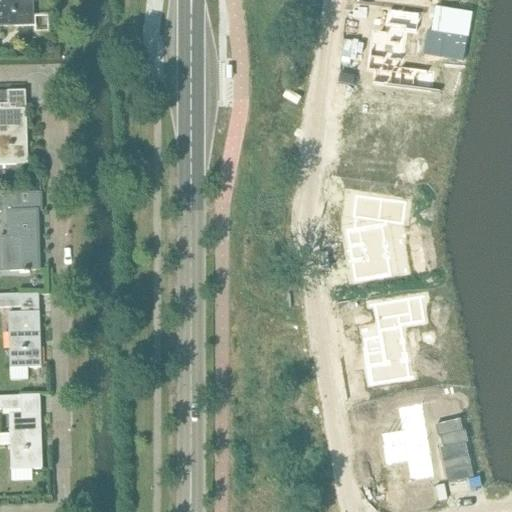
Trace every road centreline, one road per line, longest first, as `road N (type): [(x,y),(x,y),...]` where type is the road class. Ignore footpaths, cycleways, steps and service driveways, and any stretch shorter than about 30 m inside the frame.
road 1 (residential): [(332,0),(303,229),(353,511)]
road 2 (tertiary): [(189,511),(193,0)]
road 3 (residential): [(0,75),(50,74),(59,511)]
